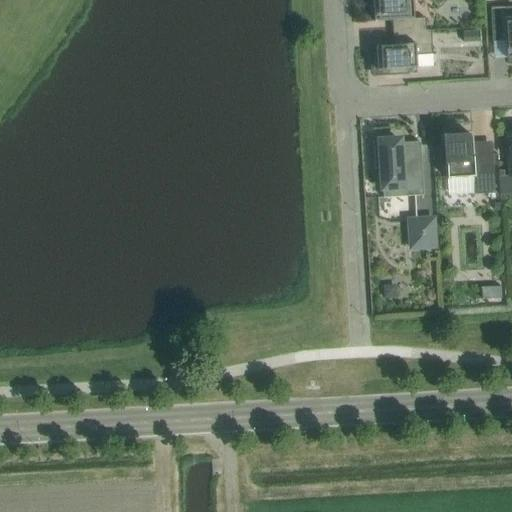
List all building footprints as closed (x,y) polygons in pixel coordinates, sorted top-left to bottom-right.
[(413,0),(368,0),(369,18),(374,18),(374,23),(396,22),(397,34),(427,32),(426,20),(414,20),(413,0)] [(511,64),(511,7),(490,9),(492,38),(505,38),(506,60),(511,60),(511,64)] [(427,32),(397,34),(398,47),(376,48),(376,53),(372,54),(373,72),(377,71),(377,72),(388,72),(388,76),(406,75),(406,70),(417,70),(417,57),(433,56),(431,32),(427,32)] [(463,44),(480,44),(480,32),(463,32),(463,44)] [(445,151),(441,151),(442,168),(446,168),(447,181),(474,179),(475,196),(495,194),(492,153),(473,154),(472,137),(445,139),(445,151)] [(383,199),(415,197),(424,197),(421,147),(400,149),(400,141),(373,143),(374,171),(382,171),(383,199)] [(511,195),(511,178),(499,179),(500,196),(511,195)] [(416,221),(409,222),(411,250),(435,248),(433,220),(417,221),(416,221)] [(382,287),(383,300),(397,299),(396,286),(382,287)]
